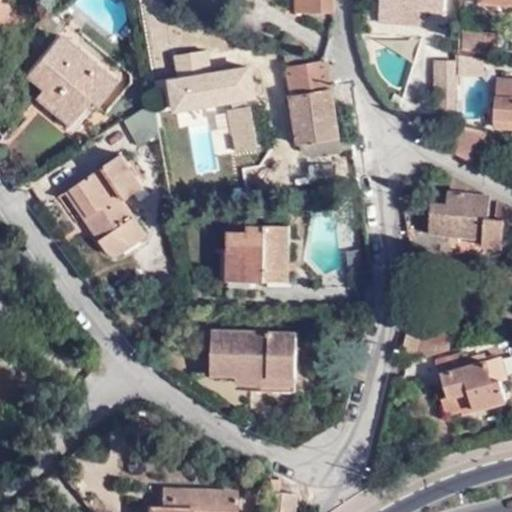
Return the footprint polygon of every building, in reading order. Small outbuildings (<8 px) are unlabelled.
[(297,0),(298,16),(309,16),(308,0),(297,0)] [(336,15),(335,0),(308,0),(309,16),(336,15)] [(377,0),(377,9),(426,13),(443,14),(443,0),(377,0)] [(426,26),(426,13),(377,9),(377,23),(426,26)] [(462,30),(461,51),(486,54),(486,33),(462,30)] [(115,84),(60,37),(26,78),(48,98),(42,106),(67,127),(89,101),(95,107),(115,84)] [(226,82),(259,76),(254,52),(222,58),(226,82)] [(458,74),(483,75),(484,55),(459,53),(458,74)] [(327,59),(285,55),(286,69),(326,61),(327,59)] [(326,61),(286,69),(300,145),(302,145),(303,151),(319,151),(353,148),(352,136),(339,138),(326,61)] [(496,128),(511,129),(511,82),(499,82),(496,128)] [(233,116),(231,98),(218,100),(221,118),(233,116)] [(160,134),(155,106),(127,123),(139,148),(160,134)] [(456,156),(488,172),(487,136),(456,123),(456,156)] [(145,189),(124,157),(73,191),(97,226),(94,228),(112,254),(119,258),(148,238),(125,204),(145,189)] [(492,199),(450,177),(446,205),(435,204),(432,233),(485,237),(484,251),(505,252),(506,221),(490,219),(492,199)] [(511,223),(511,208),(505,205),(499,216),(511,223)] [(291,228),(248,227),(249,233),(227,233),(227,282),(290,283),(291,228)] [(350,275),(371,274),(364,235),(344,237),(350,275)] [(419,340),(415,356),(426,362),(452,353),(455,327),(422,325),(419,340)] [(209,376),(236,376),(236,382),(260,384),(259,389),(294,391),(296,334),(211,330),(209,376)] [(407,335),(403,352),(415,356),(419,340),(407,335)] [(470,366),(468,355),(443,362),(453,399),(473,393),(478,412),(507,404),(501,382),(509,381),(503,358),(470,366)] [(270,482),(269,493),(278,494),(279,483),(270,482)] [(235,511),(236,498),(195,496),(195,491),(163,489),(162,507),(148,506),(148,511),(235,511)] [(297,511),(298,497),(265,495),(264,511),(297,511)]
